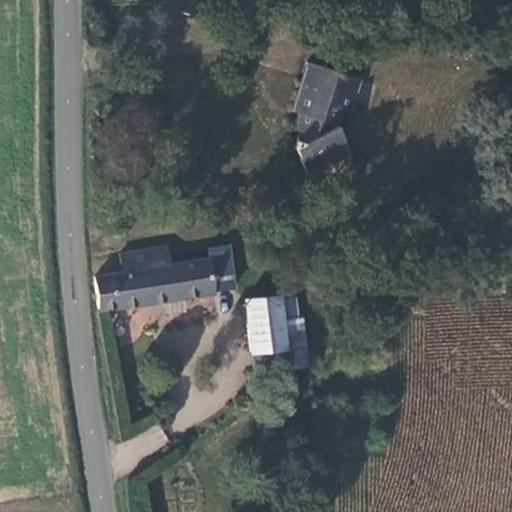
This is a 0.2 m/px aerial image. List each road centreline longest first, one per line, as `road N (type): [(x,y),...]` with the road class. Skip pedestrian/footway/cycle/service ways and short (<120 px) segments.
road 1 (tertiary): [(67,0),(79,317),(105,511)]
road 2 (unknown): [(68,64),(387,53)]
